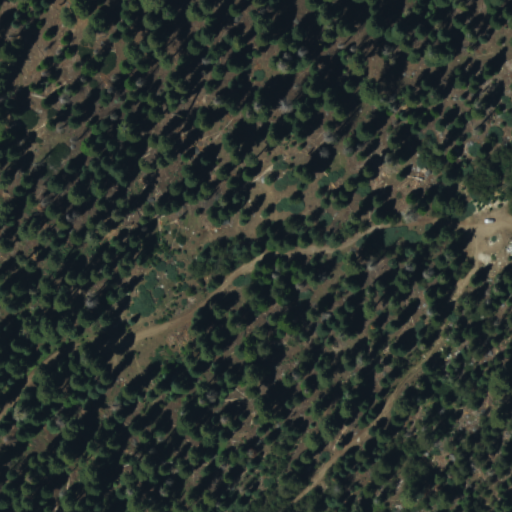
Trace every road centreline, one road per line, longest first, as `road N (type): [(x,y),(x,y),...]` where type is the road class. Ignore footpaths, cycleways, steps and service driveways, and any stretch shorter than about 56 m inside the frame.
road 1 (track): [(511,225),(430,217),(240,271),(0,407)]
road 2 (track): [(296,511),(332,457),(338,386),(311,320),(303,251)]
